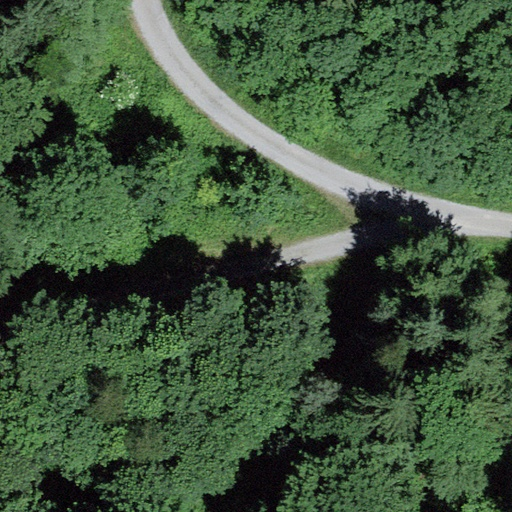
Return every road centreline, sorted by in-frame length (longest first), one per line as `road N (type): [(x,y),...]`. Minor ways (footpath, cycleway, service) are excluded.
road 1 (track): [(0,331),(129,312),(432,216)]
road 2 (track): [(432,216),(333,188),(204,102),(141,0)]
road 3 (track): [(230,511),(339,369),(432,216)]
